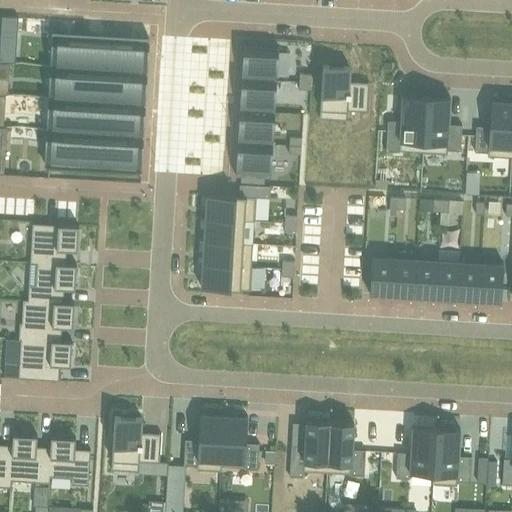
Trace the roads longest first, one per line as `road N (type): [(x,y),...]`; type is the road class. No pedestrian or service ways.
road 1 (residential): [(154,375),(511,395)]
road 2 (residential): [(511,331),(158,309)]
road 3 (residential): [(180,9),(158,309)]
road 4 (residential): [(409,24),(180,9)]
road 5 (residential): [(154,375),(121,380),(84,400),(0,395)]
road 6 (residential): [(409,24),(423,60),(511,70)]
